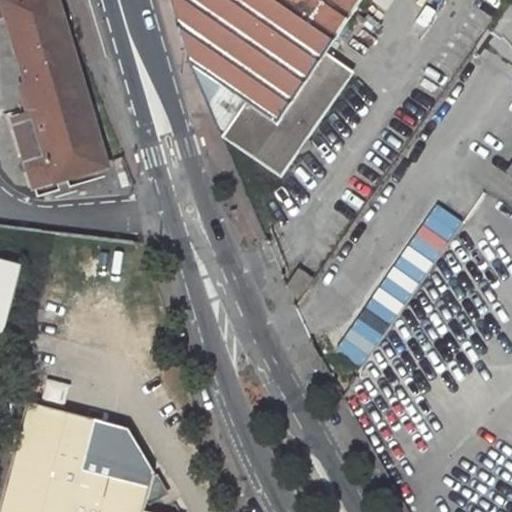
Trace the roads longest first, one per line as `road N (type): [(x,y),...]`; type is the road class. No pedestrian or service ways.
road 1 (tertiary): [(358,511),(122,12)]
road 2 (tertiary): [(122,12),(148,157),(232,394),(291,511)]
